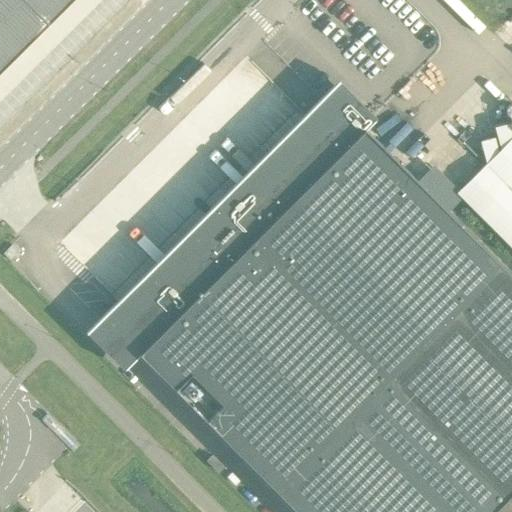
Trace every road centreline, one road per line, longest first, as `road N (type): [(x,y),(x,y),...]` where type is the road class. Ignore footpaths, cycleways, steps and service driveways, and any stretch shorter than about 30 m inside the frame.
road 1 (unclassified): [(0,166),(168,0)]
road 2 (unclassified): [(0,502),(33,451),(30,420),(0,383)]
